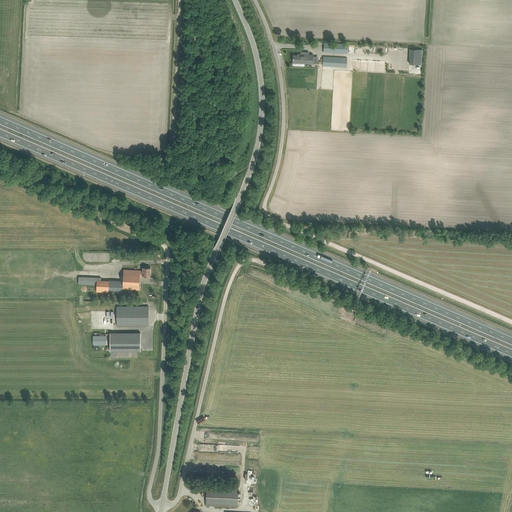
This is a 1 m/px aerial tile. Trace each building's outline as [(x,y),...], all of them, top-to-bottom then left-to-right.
[(324,43),(323,52),(347,53),(348,44),(324,43)] [(410,48),(409,63),(421,64),(422,49),(410,48)] [(313,55),(300,54),(300,55),(293,55),(293,62),(293,65),(294,65),(298,66),(298,63),(313,63),(318,63),(318,60),(313,60),(313,55)] [(323,57),(323,58),(321,58),(321,61),(319,61),(319,64),(323,64),(323,66),(347,67),(347,58),(323,57)] [(355,70),(351,127),(417,131),(421,74),(355,70)] [(110,249),(89,249),(89,261),(110,261),(110,249)] [(101,280),(97,280),(97,286),(96,292),(122,293),(123,289),(134,289),(139,289),(140,276),(150,276),(150,267),(143,267),(143,271),(124,269),(123,274),(123,280),(109,280),(101,280)] [(97,280),(101,280),(101,278),(79,277),(78,284),(86,284),(86,286),(97,286),(97,280)] [(117,326),(143,325),(148,325),(148,306),(117,306),(117,326)] [(141,332),(110,332),(111,351),(141,351),(141,332)] [(93,345),(106,344),(106,335),(93,335),(93,345)] [(252,480),(252,471),(244,471),(244,480),(252,480)] [(206,505),(211,506),(237,507),(238,487),(212,486),(207,485),(206,505)]
